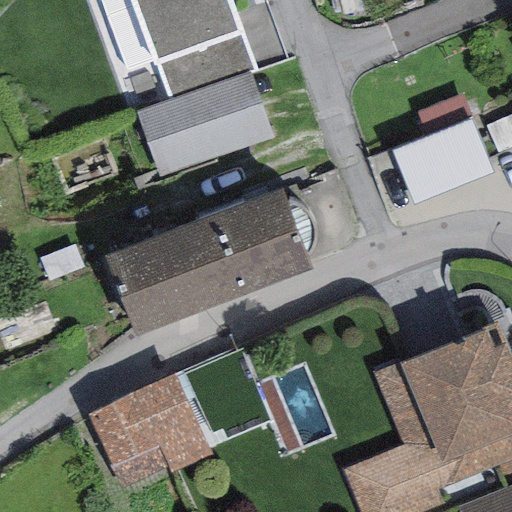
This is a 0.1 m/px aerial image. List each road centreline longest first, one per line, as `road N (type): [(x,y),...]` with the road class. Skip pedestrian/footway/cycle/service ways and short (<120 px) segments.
road 1 (residential): [(0,445),(129,355),(386,253)]
road 2 (residential): [(386,253),(295,0)]
road 3 (residential): [(386,253),(448,233),(511,233)]
